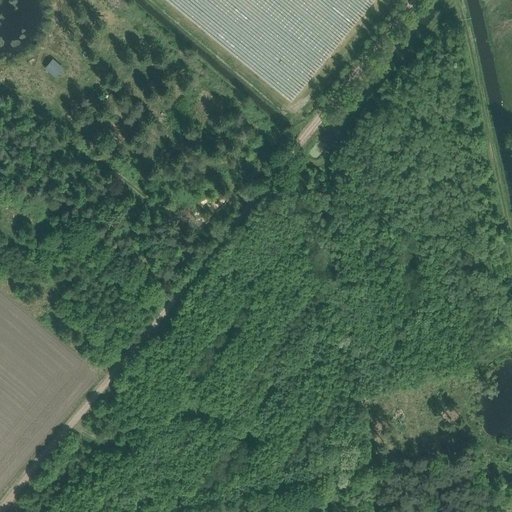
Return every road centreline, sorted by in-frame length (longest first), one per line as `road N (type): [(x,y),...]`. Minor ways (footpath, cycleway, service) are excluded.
road 1 (track): [(0,511),(412,0)]
road 2 (track): [(511,241),(457,0)]
road 3 (track): [(296,142),(125,0)]
